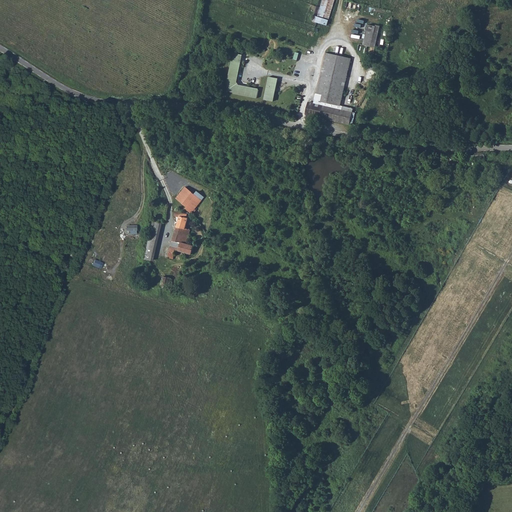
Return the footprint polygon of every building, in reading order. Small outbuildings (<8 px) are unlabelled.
[(337,0),(320,0),(315,17),(331,22),(337,0)] [(375,28),(365,26),(362,46),(372,48),(375,28)] [(322,102),(319,101),(318,104),(309,102),(307,115),(350,124),(353,109),(341,106),(351,58),(326,53),(318,94),(323,95),(322,102)] [(233,54),(228,84),(228,85),(227,91),(234,93),(234,94),(257,99),(258,90),(240,86),(245,56),(233,54)] [(269,77),(265,100),(274,101),(278,79),(269,77)] [(457,157),(451,158),(451,168),(456,168),(456,161),(484,159),(484,154),(478,154),(477,156),(457,157)] [(177,198),(188,206),(186,208),(192,213),(205,197),(199,192),(196,194),(187,187),(177,198)] [(176,215),(180,217),(179,222),(169,256),(170,256),(171,258),(174,259),(175,253),(183,255),(184,252),(192,255),(195,245),(187,243),(191,230),(187,228),(190,216),(182,211),(177,210),(176,215)] [(152,260),(161,223),(154,221),(145,259),(152,260)] [(128,230),(132,230),(132,233),(139,233),(139,225),(128,224),(128,230)] [(81,260),(87,262),(90,255),(84,253),(81,260)] [(101,268),(103,262),(95,259),(93,265),(101,268)] [(161,288),(169,290),(172,278),(164,276),(161,288)] [(159,295),(166,297),(168,290),(161,289),(159,295)]
